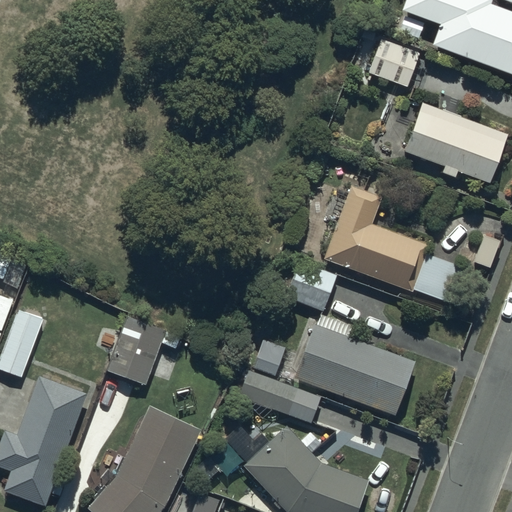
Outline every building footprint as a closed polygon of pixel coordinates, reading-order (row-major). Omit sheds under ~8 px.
[(511,73),(511,10),(485,0),(404,0),(401,11),(441,26),(434,44),(511,73)] [(379,42),(368,73),(409,88),(420,56),(379,42)] [(509,136),(422,104),(404,154),(445,169),(443,174),(457,179),(458,174),(490,186),(509,136)] [(380,198),(353,188),(326,260),(411,292),(412,288),(450,302),(462,269),(426,256),(429,247),(370,225),(380,198)] [(0,301),(1,302),(6,291),(7,292),(11,283),(4,281),(8,271),(22,277),(25,268),(0,257),(0,301)] [(338,278),(301,263),(287,299),(324,314),(338,278)] [(43,319),(18,310),(0,360),(0,371),(21,379),(43,319)] [(320,315),(315,328),(313,327),(294,381),(395,417),(415,363),(348,340),(352,327),(320,315)] [(126,318),(106,372),(147,386),(162,344),(178,350),(182,337),(126,318)] [(286,348),(264,340),(254,367),(276,376),(286,348)] [(248,373),(239,398),(289,416),(298,391),(248,373)] [(66,482),(57,479),(87,396),(38,378),(33,390),(20,385),(11,410),(26,415),(19,435),(7,431),(0,449),(0,469),(11,473),(4,492),(47,508),(51,496),(59,500),(66,482)] [(149,408),(118,475),(86,511),(85,511),(159,511),(166,504),(200,432),(149,408)] [(357,511),(369,483),(321,464),(286,427),(243,468),(286,511),(357,511)] [(388,511),(403,480),(387,473),(371,510),(375,511),(388,511)]
